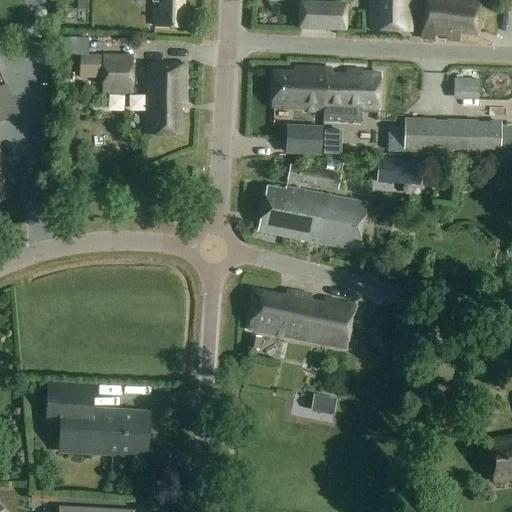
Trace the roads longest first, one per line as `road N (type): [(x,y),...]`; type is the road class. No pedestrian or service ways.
road 1 (residential): [(511,326),(254,259),(206,237)]
road 2 (residential): [(511,54),(228,42)]
road 3 (unclassified): [(200,511),(206,237)]
road 4 (unclassified): [(0,267),(49,249),(206,237)]
road 5 (unclassified): [(206,237),(220,208),(228,42)]
